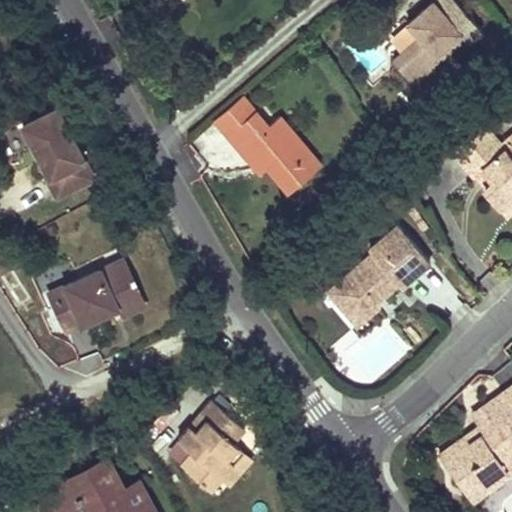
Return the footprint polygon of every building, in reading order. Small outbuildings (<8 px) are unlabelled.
[(409,83),(437,59),(433,54),(457,33),(461,38),(465,43),(478,31),(458,8),(445,19),(431,3),(406,24),(418,38),(390,62),(409,83)] [(433,54),(437,59),(461,38),(457,33),(433,54)] [(240,95),(211,121),(224,136),(254,110),(240,95)] [(58,102),(24,121),(50,171),(48,172),(58,191),(95,171),(58,102)] [(254,110),(224,136),(239,153),(247,146),(266,169),(286,191),(319,163),(277,116),(266,125),(254,110)] [(449,155),(471,180),(479,172),(489,183),(481,191),(496,208),(511,193),(511,134),(497,148),(479,128),(449,155)] [(247,146),(239,153),(258,175),(266,169),(247,146)] [(479,172),(471,180),(481,191),(489,183),(479,172)] [(511,193),(496,208),(504,217),(511,209),(511,193)] [(345,296),(334,306),(354,328),(375,310),(375,304),(371,299),(378,293),(382,298),(394,286),(398,290),(426,265),(393,228),(365,252),(368,256),(335,285),(345,296)] [(17,260),(7,241),(2,244),(12,262),(17,260)] [(0,268),(12,262),(2,244),(0,245),(0,268)] [(59,329),(94,311),(91,305),(106,297),(109,303),(134,290),(114,252),(39,291),(59,329)] [(335,285),(325,295),(334,306),(345,296),(335,285)] [(134,290),(109,303),(113,311),(138,297),(134,290)] [(371,299),(375,304),(382,298),(378,293),(371,299)] [(91,305),(94,311),(109,303),(106,297),(91,305)] [(448,475),(458,489),(475,477),(480,485),(502,469),(498,464),(511,454),(511,381),(511,382),(495,393),(499,399),(471,419),(475,425),(479,432),(465,442),(461,435),(440,451),(454,470),(448,475)] [(495,393),(467,414),(471,419),(499,399),(495,393)] [(196,431),(189,425),(178,439),(191,452),(181,464),(210,489),(221,477),(233,463),(226,457),(236,444),(232,441),(244,427),(212,400),(200,413),(206,418),(196,431)] [(200,413),(189,425),(196,431),(206,418),(200,413)] [(475,425),(461,435),(465,442),(479,432),(475,425)] [(233,463),(221,477),(228,483),(251,457),(236,444),(226,457),(233,463)] [(440,451),(434,455),(448,475),(454,470),(440,451)] [(475,477),(458,489),(468,503),(511,470),(511,454),(498,464),(502,469),(480,485),(475,477)] [(105,459),(87,468),(91,474),(108,464),(105,459)] [(63,511),(150,511),(152,511),(135,480),(120,488),(108,464),(91,474),(87,468),(67,479),(76,495),(66,501),(63,511)] [(67,479),(38,495),(46,511),(63,511),(66,501),(76,495),(67,479)]
